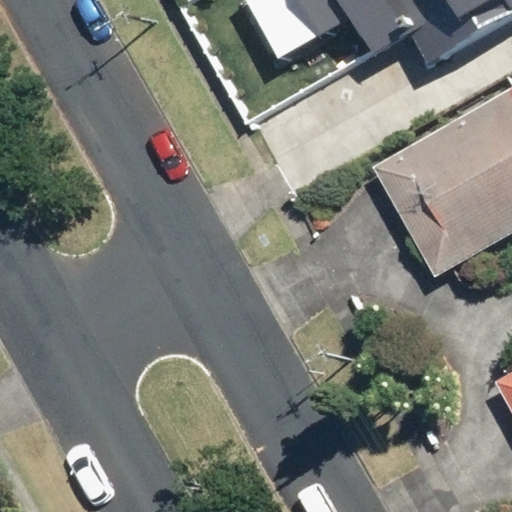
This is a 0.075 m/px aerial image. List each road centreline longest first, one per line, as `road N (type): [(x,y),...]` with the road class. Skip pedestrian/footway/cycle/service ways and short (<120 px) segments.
road 1 (unclassified): [(41,0),(190,260)]
road 2 (unclassified): [(190,260),(332,511)]
road 3 (unclassified): [(149,511),(53,344)]
road 4 (unclassified): [(190,260),(53,344)]
